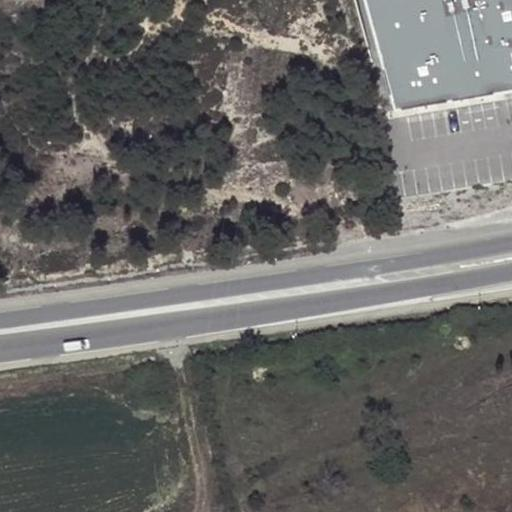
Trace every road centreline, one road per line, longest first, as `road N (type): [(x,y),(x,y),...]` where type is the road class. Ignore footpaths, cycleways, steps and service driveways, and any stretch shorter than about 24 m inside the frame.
road 1 (secondary): [(511,244),(0,320)]
road 2 (secondary): [(0,347),(511,271)]
